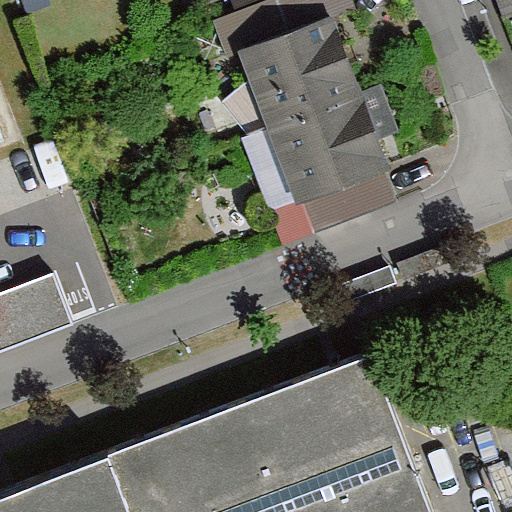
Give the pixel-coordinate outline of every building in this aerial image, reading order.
[(229,50),(241,46),(333,12),(354,4),(352,0),(264,0),(237,10),(216,18),(229,50)] [(233,0),(237,10),(264,0),(233,0)] [(511,9),(511,0),(498,0),(504,13),(511,9)] [(268,119),(360,85),(333,12),(241,46),(251,72),(224,97),(247,129),(268,119)] [(383,165),(389,163),(360,85),(268,119),(297,197),(304,194),(383,165)] [(383,165),(304,194),(315,225),(395,196),(389,180),(383,165)] [(51,271),(0,289),(0,343),(68,318),(51,271)] [(369,352),(0,490),(0,511),(429,511),(380,383),(369,352)]
